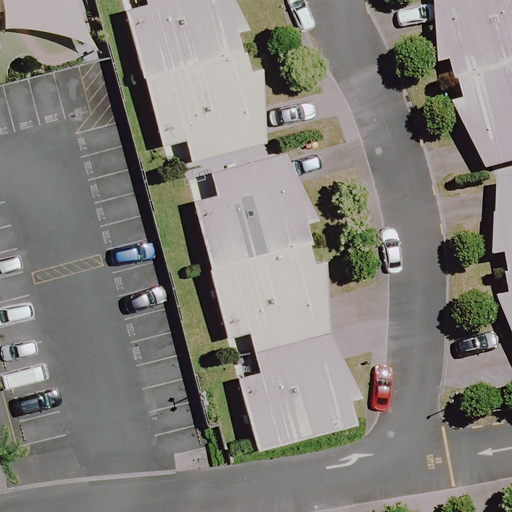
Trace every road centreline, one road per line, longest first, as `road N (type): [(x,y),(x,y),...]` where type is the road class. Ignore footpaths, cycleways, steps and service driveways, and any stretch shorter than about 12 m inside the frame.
road 1 (residential): [(404,461),(417,266),(393,152),(339,19),(342,0)]
road 2 (residential): [(94,511),(404,461)]
